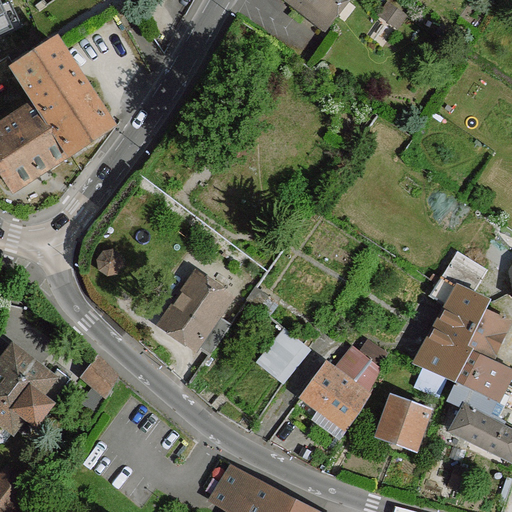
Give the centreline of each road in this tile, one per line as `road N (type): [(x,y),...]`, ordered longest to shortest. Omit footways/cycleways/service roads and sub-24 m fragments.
road 1 (residential): [(53,236),(73,302),(196,412),(255,458),(381,511)]
road 2 (residential): [(53,236),(143,128),(220,0)]
